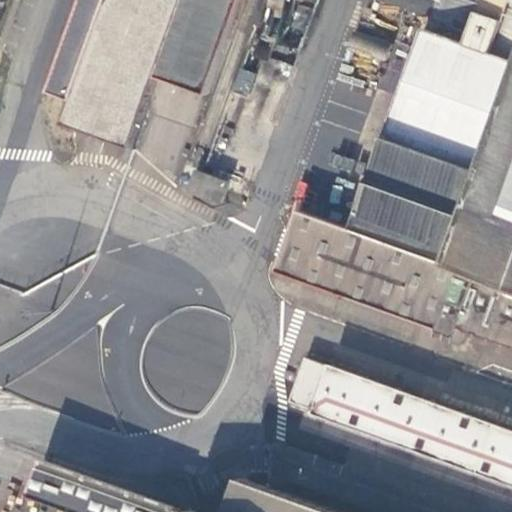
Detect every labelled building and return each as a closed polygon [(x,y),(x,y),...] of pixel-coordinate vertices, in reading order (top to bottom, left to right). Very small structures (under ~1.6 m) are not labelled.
[(0,0),(0,22),(8,0),(0,0)] [(209,98),(246,0),(84,0),(50,95),(73,102),(65,126),(133,151),(159,80),(209,98)] [(511,0),(477,0),(472,11),(465,30),(460,42),(419,28),(357,222),(307,204),(284,265),(450,325),(448,331),(468,338),(473,322),(511,336),(511,0)] [(372,0),(465,30),(472,11),(477,0),(372,0)] [(232,182),(199,171),(192,191),(225,203),(232,182)] [(323,367),(308,361),(293,403),(311,410),(310,413),(511,485),(511,432),(324,365),(323,367)] [(359,511),(244,465),(230,507),(196,497),(191,511),(182,511),(183,509),(145,496),(135,492),(134,495),(127,511),(359,511)]
